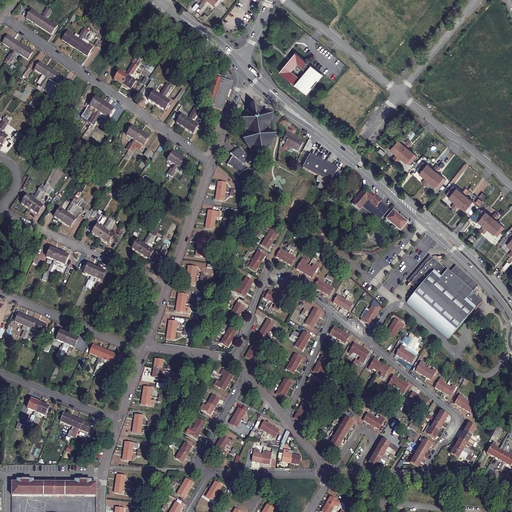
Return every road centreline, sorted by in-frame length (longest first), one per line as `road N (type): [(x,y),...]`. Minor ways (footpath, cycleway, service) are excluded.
road 1 (residential): [(1,15),(211,163)]
road 2 (residential): [(425,473),(457,427),(456,415),(331,312)]
road 3 (secondary): [(383,184),(471,266),(511,318)]
road 4 (residential): [(0,213),(167,284)]
road 5 (residential): [(331,312),(270,267),(235,360)]
road 6 (secondary): [(511,302),(454,240),(383,184)]
road 7 (residential): [(0,293),(142,353)]
road 8 (residential): [(398,92),(511,185)]
road 9 (residential): [(285,0),(398,92)]
road 10 (residential): [(0,371),(118,423)]
road 11 (residential): [(167,284),(211,163)]
road 12 (residential): [(476,0),(398,92)]
